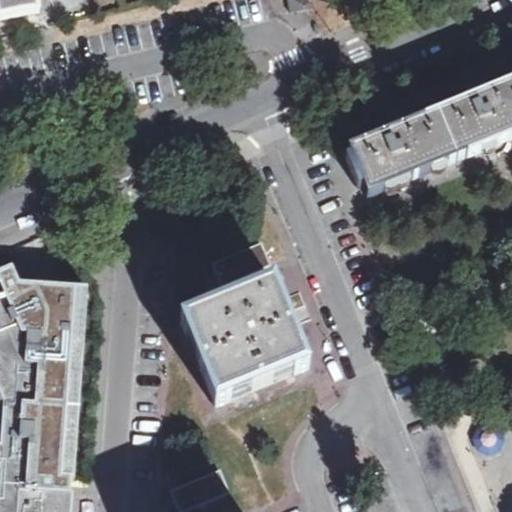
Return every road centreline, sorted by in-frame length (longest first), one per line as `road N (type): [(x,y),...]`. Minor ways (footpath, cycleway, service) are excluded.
road 1 (residential): [(256,109),(375,407),(328,430),(311,450),(308,476),(321,511)]
road 2 (residential): [(110,511),(129,274),(128,225),(104,172)]
road 3 (residential): [(511,1),(256,109)]
road 4 (residential): [(256,109),(104,172)]
